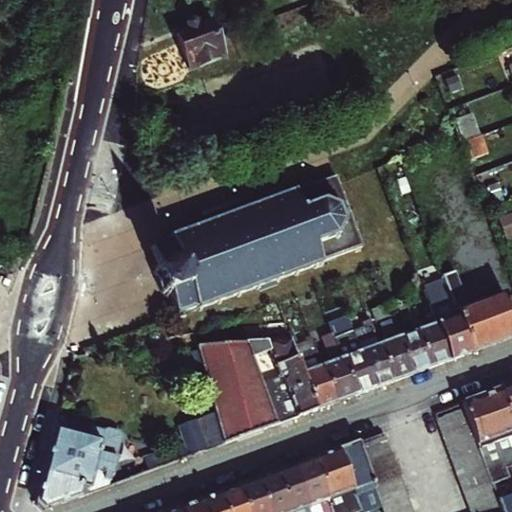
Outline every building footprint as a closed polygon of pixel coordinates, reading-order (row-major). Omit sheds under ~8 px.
[(223,54),(208,15),(193,20),(191,14),(188,12),(184,13),(181,15),(179,18),(180,18),(182,24),(170,28),(185,67),(223,54)] [(180,18),(168,23),(170,28),(182,24),(180,18)] [(463,114),(445,120),(453,141),(471,135),(463,114)] [(471,135),(453,141),(457,154),(460,161),(480,154),(472,134),(471,135)] [(220,215),(207,220),(205,215),(199,217),(201,222),(187,227),(185,222),(180,225),(181,229),(168,234),(166,230),(160,232),(161,236),(144,243),(151,262),(147,264),(149,268),(145,269),(154,292),(157,290),(160,295),(164,294),(172,313),(188,307),(189,310),(196,308),(195,304),(207,299),(208,303),(214,301),(213,297),(225,293),(227,297),(234,295),(232,290),(246,285),(248,289),(251,288),(252,291),(270,285),(269,281),(273,280),(271,276),(283,271),(285,276),(290,274),(288,269),(305,263),(306,267),(315,265),(313,260),(354,245),(328,175),(288,191),(286,184),(278,188),(280,193),(265,198),(263,193),(257,196),(259,201),(246,205),(245,201),(240,203),(239,199),(222,205),(223,208),(218,210),(220,215)] [(511,227),(506,213),(482,222),(490,246),(511,237),(511,227)] [(464,304),(453,275),(437,281),(439,287),(439,288),(442,296),(449,314),(463,353),(511,334),(511,295),(509,288),(464,304)] [(418,296),(423,310),(442,360),(463,353),(449,314),(442,296),(439,288),(439,287),(417,295),(418,296)] [(395,296),(398,303),(418,296),(417,295),(415,289),(395,296)] [(395,296),(378,303),(382,316),(400,309),(395,296)] [(378,303),(359,310),(361,316),(363,323),(382,316),(378,303)] [(408,331),(421,368),(442,360),(423,310),(403,318),(408,331)] [(322,330),(333,360),(346,395),(364,388),(351,353),(339,318),(320,325),(322,330)] [(403,374),(421,368),(408,331),(390,338),(403,374)] [(273,378),(256,384),(270,422),(308,408),(295,374),(286,349),(282,338),(240,341),(245,356),(262,350),(273,378)] [(371,345),(384,381),(403,374),(390,338),(371,345)] [(270,422),(256,384),(245,356),(240,341),(189,344),(211,421),(217,441),(270,422)] [(286,349),(295,374),(308,408),(327,402),(314,367),(304,342),(286,349)] [(364,388),(384,381),(371,345),(351,353),(364,388)] [(346,395),(333,360),(314,367),(327,402),(339,397),(346,395)] [(511,387),(500,392),(511,422),(511,387)] [(461,407),(463,412),(501,511),(511,511),(511,422),(500,392),(474,402),(461,407)] [(501,511),(463,412),(435,422),(468,511),(501,511)] [(169,429),(174,442),(179,455),(217,441),(211,421),(195,427),(198,432),(192,435),(187,422),(169,429)] [(80,436),(47,428),(35,472),(81,483),(80,492),(140,470),(134,456),(105,466),(115,431),(108,430),(108,427),(107,426),(105,425),(104,424),(102,424),(100,424),(98,425),(97,426),(83,422),(80,436)] [(382,511),(409,511),(383,441),(359,449),(372,486),(382,511)] [(134,456),(140,470),(179,455),(174,442),(134,456)] [(372,486),(359,449),(357,445),(338,452),(352,493),(372,486)] [(359,511),(352,493),(338,452),(313,461),(327,499),(331,511),(359,511)] [(331,511),(327,499),(313,461),(294,468),(309,511),(331,511)] [(309,511),(294,468),(275,475),(287,511),(309,511)] [(81,483),(35,472),(27,499),(35,508),(46,504),(80,492),(81,483)] [(287,511),(275,475),(257,482),(267,511),(287,511)] [(267,511),(257,482),(237,489),(245,511),(267,511)] [(245,511),(237,489),(217,496),(223,511),(245,511)] [(223,511),(217,496),(199,503),(202,511),(223,511)] [(202,511),(199,503),(187,508),(179,510),(179,511),(202,511)]
